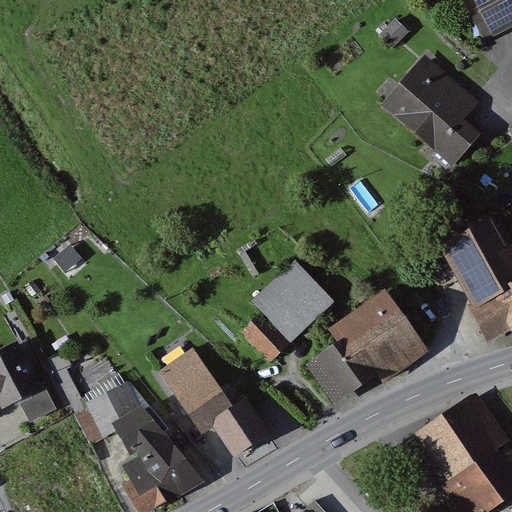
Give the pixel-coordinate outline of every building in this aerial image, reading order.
[(511,27),(511,0),(469,0),(491,39),(511,27)] [(487,108),(429,56),(387,103),(457,167),(486,136),(472,124),(487,108)] [(511,330),(511,236),(501,218),(440,254),(492,342),(511,330)] [(341,301),(300,262),(241,324),(282,363),(341,301)] [(432,351),(387,293),(333,334),(339,343),(308,368),(338,408),(377,379),(384,388),(432,351)] [(64,412),(23,343),(0,356),(0,399),(7,410),(0,414),(0,438),(6,447),(64,412)] [(238,407),(199,349),(169,369),(232,464),(276,434),(252,398),(238,407)] [(153,511),(202,481),(136,379),(100,403),(143,471),(129,480),(149,511),(153,511)] [(498,511),(511,502),(511,439),(480,394),(415,439),(467,511),(498,511)] [(110,511),(78,457),(29,487),(43,511),(110,511)] [(297,511),(332,511),(322,490),(294,504),(297,511)]
